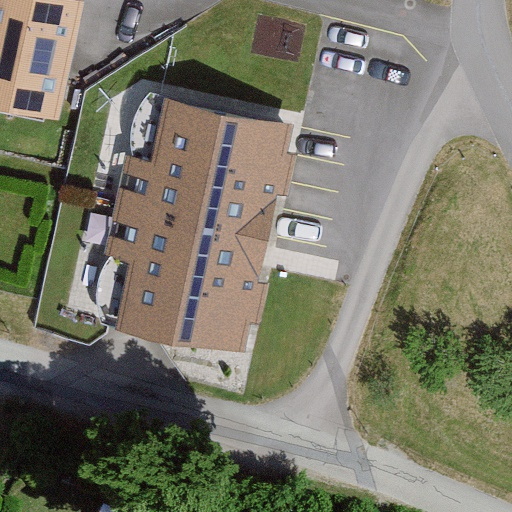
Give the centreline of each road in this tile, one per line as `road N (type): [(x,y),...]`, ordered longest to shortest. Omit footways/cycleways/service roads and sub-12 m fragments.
road 1 (residential): [(310,448),(437,90),(481,62)]
road 2 (residential): [(0,361),(310,448)]
road 3 (residential): [(310,448),(482,511)]
